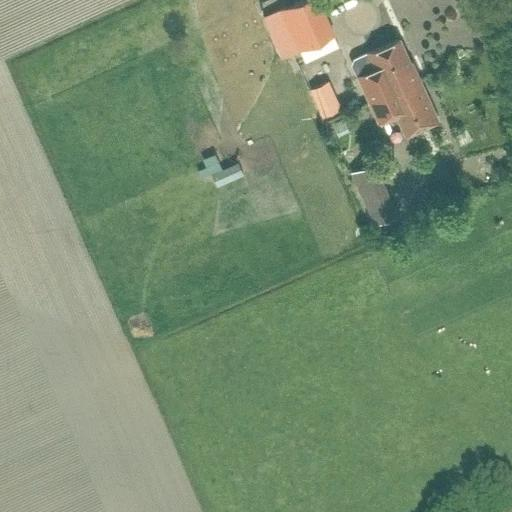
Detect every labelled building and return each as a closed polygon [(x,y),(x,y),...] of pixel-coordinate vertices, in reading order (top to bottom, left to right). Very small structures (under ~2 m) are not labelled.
[(291,0),(279,5),(297,48),(334,31),(320,0),(291,0)] [(481,21),(485,28),(492,27),(488,18),(481,21)] [(413,72),(397,37),(366,51),(373,66),(355,73),(368,99),(418,77),(416,71),(413,72)] [(418,77),(368,99),(377,121),(396,114),(404,133),(437,117),(418,77)] [(319,112),(337,104),(330,90),(312,98),(319,112)] [(338,135),(348,130),(342,118),(332,122),(338,135)] [(373,222),(396,212),(373,159),(349,170),(373,222)]
